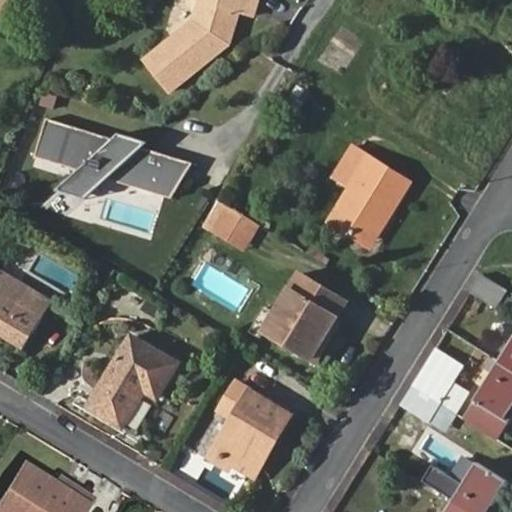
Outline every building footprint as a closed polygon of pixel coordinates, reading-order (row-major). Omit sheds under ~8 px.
[(255,0),(197,0),(191,21),(141,61),(167,92),(226,44),(236,14),(250,17),(255,0)] [(113,140),(46,119),(34,158),(79,171),(96,190),(108,180),(171,199),(192,164),(143,149),(148,144),(119,135),(113,140)] [(330,220),(364,242),(383,212),(389,217),(409,185),(369,160),(330,220)] [(246,251),(261,227),(228,207),(213,232),(246,251)] [(383,212),(364,242),(371,246),(389,217),(383,212)] [(206,262),(192,281),(205,291),(207,289),(235,309),(248,292),(206,262)] [(0,269),(0,289),(18,300),(27,286),(0,269)] [(267,333),(313,361),(347,303),(300,274),(267,333)] [(480,274),(468,292),(496,309),(507,291),(480,274)] [(18,300),(0,289),(0,332),(27,349),(55,303),(27,286),(18,300)] [(178,366),(131,336),(88,407),(123,429),(145,392),(157,399),(178,366)] [(511,338),(498,362),(511,371),(511,338)] [(492,438),(511,406),(511,371),(498,362),(486,355),(480,365),(491,372),(461,418),(492,438)] [(410,387),(440,406),(455,415),(469,393),(424,364),(410,387)] [(275,431),(281,436),(293,417),(241,384),(224,413),(237,421),(215,456),(248,475),(275,431)] [(430,423),(440,406),(410,387),(400,403),(430,423)] [(255,480),(281,436),(275,431),(248,475),(255,480)] [(476,463),(452,502),(467,511),(488,511),(507,482),(476,463)] [(1,511),(81,511),(54,495),(24,476),(1,511)] [(59,487),(54,495),(81,511),(92,511),(94,509),(59,487)] [(467,511),(452,502),(445,511),(467,511)]
